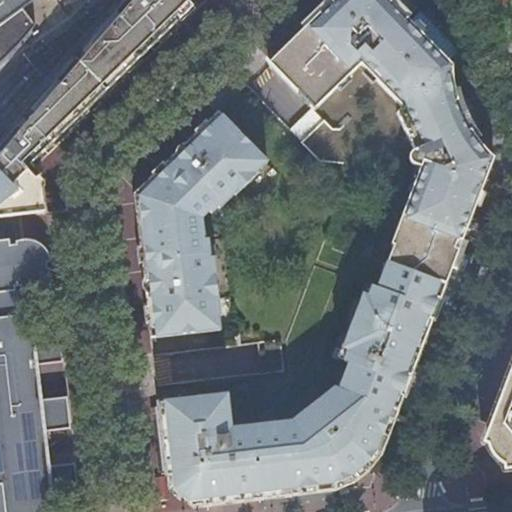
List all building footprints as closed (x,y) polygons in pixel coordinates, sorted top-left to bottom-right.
[(0,217),(45,212),(40,161),(39,157),(52,144),(54,146),(90,112),(87,110),(105,92),(107,95),(143,60),(141,58),(159,41),(160,43),(196,9),(189,1),(190,0),(134,0),(119,17),(115,13),(96,36),(102,42),(82,66),(79,66),(76,68),(60,85),(56,81),(36,104),(43,111),(23,134),(19,134),(16,136),(1,154),(0,152),(0,217)] [(0,0),(0,62),(5,58),(13,50),(21,42),(28,34),(34,27),(37,24),(24,6),(32,0),(0,0)] [(408,20),(388,0),(334,0),(331,3),(341,12),(309,43),(300,34),(268,64),(314,111),(361,66),(402,108),(397,113),(414,151),(413,152),(412,153),(410,156),(409,158),(409,159),(410,161),(410,162),(410,163),(412,164),(414,165),(420,168),(391,245),(393,246),(387,262),(446,285),(453,268),(459,251),(448,247),(473,182),(484,185),(494,158),(488,152),(484,155),(473,141),(477,138),(471,130),(467,133),(453,104),(459,102),(456,93),(451,93),(448,76),(453,75),(453,66),(441,54),(438,58),(409,28),(412,24),(408,20)] [(341,12),(331,3),(300,34),(309,43),(341,12)] [(441,54),(412,24),(409,28),(438,58),(441,54)] [(511,86),(511,63),(502,68),(511,86)] [(467,133),(471,130),(470,128),(460,109),(459,102),(453,104),(467,133)] [(220,114),(219,112),(208,123),(196,134),(185,145),(187,146),(220,114)] [(147,292),(152,338),(220,330),(220,328),(219,328),(219,329),(216,329),(214,317),(219,316),(220,316),(213,257),(208,258),(207,250),(209,249),(208,240),(205,240),(202,218),(193,220),(199,214),(205,208),(209,212),(211,214),(218,207),(220,209),(235,195),(236,196),(259,173),(258,172),(255,168),(263,160),(266,162),(265,163),(266,164),(268,162),(220,114),(187,146),(188,147),(189,149),(180,158),(178,157),(177,155),(174,158),(176,161),(172,165),(169,162),(142,189),(145,192),(140,203),(136,204),(145,272),(148,271),(149,277),(145,277),(145,279),(147,279),(149,292),(147,292)] [(196,134),(208,123),(206,121),(194,132),(196,134)] [(484,155),(488,152),(482,146),(477,138),(473,141),(484,155)] [(176,154),(185,145),(184,145),(181,146),(179,148),(178,149),(176,152),(176,153),(176,154)] [(188,147),(187,146),(185,145),(176,154),(177,155),(178,157),(188,147)] [(189,149),(188,147),(178,157),(180,158),(189,149)] [(153,176),(141,188),(142,189),(169,162),(174,158),(177,155),(176,154),(165,164),(153,176)] [(258,172),(266,164),(265,163),(266,162),(263,160),(255,168),(258,172)] [(151,174),(153,176),(165,164),(163,162),(151,174)] [(459,251),(463,241),(476,205),(482,192),(484,185),(473,182),(448,247),(459,251)] [(135,195),(136,204),(140,203),(145,192),(142,189),(135,195)] [(485,193),(482,192),(476,205),(480,207),(485,193)] [(144,279),(145,279),(145,277),(145,272),(136,204),(135,204),(140,248),(142,264),(144,279)] [(202,218),(209,212),(205,208),(199,214),(193,220),(202,218)] [(0,369),(39,365),(35,334),(34,334),(31,316),(33,315),(33,314),(18,316),(15,291),(16,291),(15,286),(21,286),(21,289),(24,290),(29,290),(32,289),(36,288),(40,286),(43,284),(45,282),(46,280),(48,277),(49,275),(51,272),(51,270),(51,268),(47,269),(47,263),(51,262),(51,258),(50,255),(49,253),(46,249),(45,248),(42,245),(40,244),(38,242),(37,242),(34,241),(32,240),(29,240),(25,240),(21,240),(19,241),(16,242),(17,246),(10,246),(9,239),(0,240),(0,369)] [(459,251),(453,268),(456,270),(467,242),(463,241),(459,251)] [(349,363),(339,389),(398,411),(417,361),(420,355),(425,341),(427,335),(446,285),(387,262),(377,288),(372,286),(368,296),(363,294),(358,308),(356,307),(345,335),(347,336),(342,349),(348,351),(343,361),(349,363)] [(368,296),(372,286),(368,284),(364,286),(356,307),(358,308),(363,294),(368,296)] [(18,316),(33,314),(43,313),(40,286),(36,288),(32,289),(29,290),(24,290),(21,289),(21,286),(15,286),(16,291),(15,291),(18,316)] [(35,334),(39,365),(62,362),(62,363),(63,363),(60,331),(35,334)] [(340,360),(343,361),(348,351),(342,349),(347,336),(345,335),(338,355),(340,360)] [(0,493),(3,493),(2,484),(6,483),(5,472),(51,467),(48,449),(47,432),(30,433),(27,402),(43,400),(39,365),(0,369),(0,493)] [(511,365),(489,427),(488,427),(488,428),(488,429),(488,428),(488,429),(487,430),(487,431),(487,438),(487,442),(488,445),(490,444),(504,463),(503,465),(507,466),(511,467),(511,365)] [(174,488),(174,489),(177,492),(177,491),(188,500),(187,500),(190,502),(191,502),(191,501),(204,500),(204,504),(205,505),(210,505),(236,502),(241,501),(241,497),(254,496),(255,500),(260,499),(286,496),(292,495),(301,494),(300,487),(317,485),(318,492),(336,490),(354,482),(357,480),(357,478),(356,479),(351,473),(362,465),(366,471),(365,471),(366,472),(369,470),(382,454),(388,436),(395,421),(398,411),(339,389),(336,388),(293,422),(232,429),(228,395),(229,395),(229,394),(224,394),(224,395),(163,402),(158,402),(159,408),(163,437),(163,442),(167,471),(167,476),(173,475),(175,488),(174,488)] [(30,433),(47,432),(70,429),(71,429),(67,397),(66,397),(43,400),(27,402),(30,433)] [(496,460),(503,465),(504,463),(490,444),(488,445),(491,454),(496,460)] [(0,511),(54,511),(53,498),(78,495),(78,496),(79,495),(75,464),(74,464),(51,467),(5,472),(6,483),(2,484),(3,493),(0,493),(0,511)] [(357,478),(357,480),(366,472),(365,471),(366,471),(362,465),(351,473),(356,479),(357,478)] [(300,487),(301,494),(318,492),(317,485),(300,487)]
